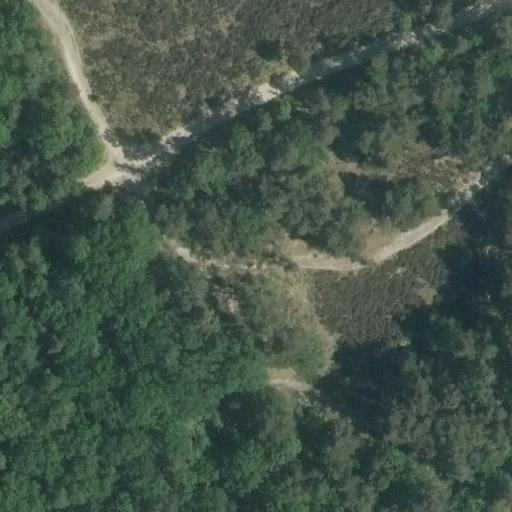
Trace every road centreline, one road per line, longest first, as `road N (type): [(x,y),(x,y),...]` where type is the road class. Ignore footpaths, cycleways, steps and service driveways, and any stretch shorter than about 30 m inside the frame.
road 1 (track): [(122,166),(294,81),(510,0)]
road 2 (track): [(0,228),(122,166)]
